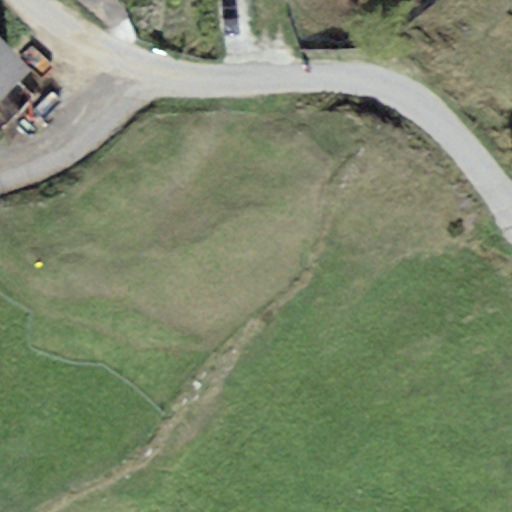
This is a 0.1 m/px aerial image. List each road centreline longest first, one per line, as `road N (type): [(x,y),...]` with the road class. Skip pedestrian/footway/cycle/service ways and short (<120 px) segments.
road 1 (unclassified): [(36,0),(104,59),(176,80),(299,77),(387,87),(448,126),(511,209)]
road 2 (track): [(0,191),(91,154),(176,80)]
